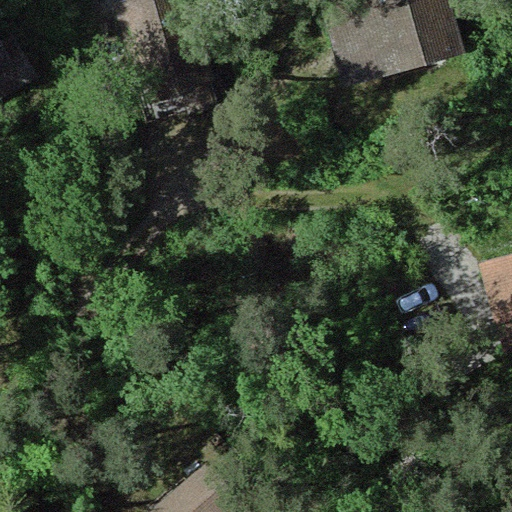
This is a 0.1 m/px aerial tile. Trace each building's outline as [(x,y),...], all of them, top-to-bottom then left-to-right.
[(196,0),(113,0),(112,1),(138,94),(216,73),(196,0)] [(450,0),(325,0),(347,74),(462,41),(450,0)] [(0,75),(19,65),(0,29),(0,75)] [(511,247),(485,254),(507,334),(511,332),(511,247)] [(247,511),(203,457),(144,505),(149,511),(247,511)]
